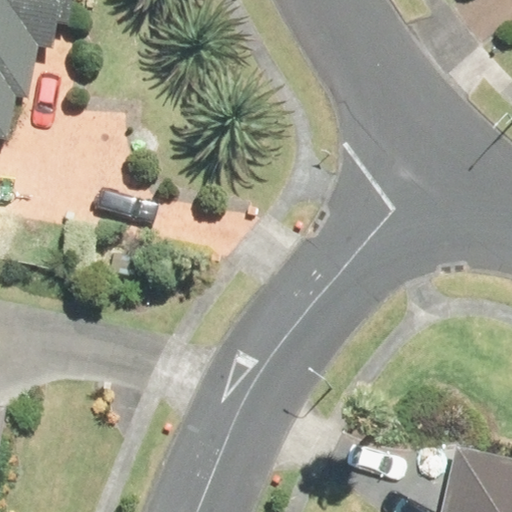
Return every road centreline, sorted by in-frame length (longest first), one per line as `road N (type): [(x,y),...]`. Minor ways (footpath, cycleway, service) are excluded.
road 1 (residential): [(449,183),(318,292),(237,430),(205,511)]
road 2 (residential): [(449,183),(341,39),(327,0)]
